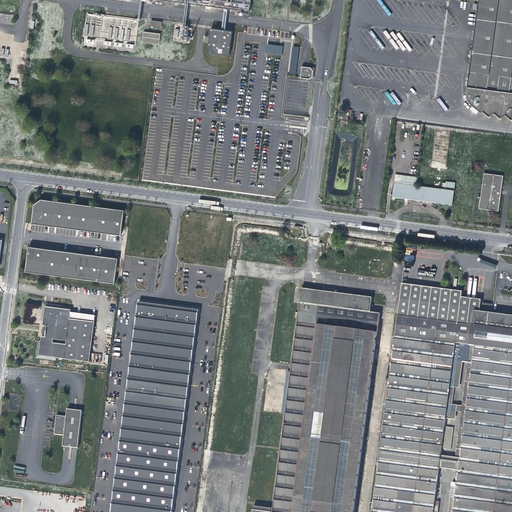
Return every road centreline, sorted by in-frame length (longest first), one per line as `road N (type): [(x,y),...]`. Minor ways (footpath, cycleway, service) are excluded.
road 1 (residential): [(511,241),(24,177)]
road 2 (residential): [(0,366),(24,177)]
